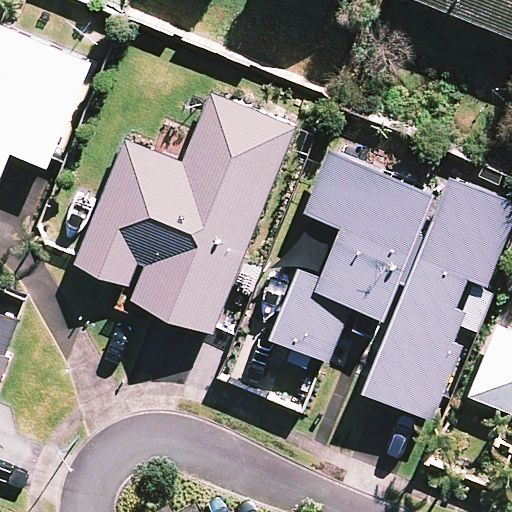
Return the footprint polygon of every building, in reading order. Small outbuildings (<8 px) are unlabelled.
[(511,0),(449,0),(511,25),(511,0)] [(57,158),(99,55),(0,14),(0,186),(3,187),(21,144),(57,158)] [(217,326),(301,121),(214,85),(186,156),(129,133),(80,253),(78,257),(132,279),(141,256),(148,259),(134,293),(217,326)] [(289,255),(302,260),(275,329),(333,352),(355,293),(396,309),(448,182),(335,138),(309,203),(289,255)] [(448,182),(396,309),(368,383),(435,409),(465,333),(460,331),(471,302),(461,298),(471,273),(491,280),(511,226),(511,190),(453,168),(448,182)] [(511,322),(503,319),(473,388),(511,405),(511,322)] [(0,399),(2,394),(0,393),(0,383),(14,349),(0,343),(0,399)]
